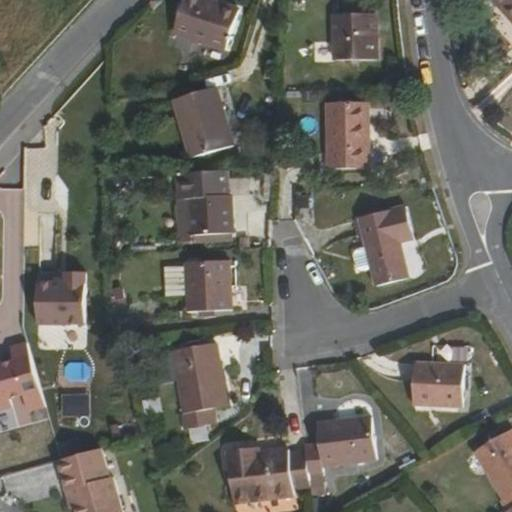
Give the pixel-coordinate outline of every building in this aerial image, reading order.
[(226,53),(241,10),(209,0),(185,0),(174,35),(226,53)] [(511,0),(490,0),(511,23),(511,0)] [(378,60),(377,15),(335,16),(335,61),(378,60)] [(235,146),(217,88),(174,100),(192,159),(235,146)] [(372,168),(370,103),(327,105),(328,169),(372,168)] [(233,234),(231,196),(191,198),(192,236),(233,234)] [(395,244),(401,242),(412,240),(404,208),(360,219),(367,248),(373,269),(377,287),(410,279),(403,253),(397,254),(395,244)] [(53,239),(53,214),(38,214),(38,239),(53,239)] [(373,269),(367,248),(357,250),(353,256),(357,269),(362,272),(373,269)] [(233,310),(231,261),(187,263),(189,312),(233,310)] [(67,280),(40,280),(39,321),(87,322),(88,270),(67,270),(67,280)] [(127,304),(122,287),(112,290),(115,308),(127,304)] [(48,404),(30,340),(13,345),(17,358),(3,362),(1,354),(0,354),(0,406),(14,403),(12,396),(26,392),(31,409),(48,404)] [(229,406),(217,343),(175,350),(186,413),(183,414),(186,428),(216,424),(214,409),(229,406)] [(464,407),(465,366),(415,364),(413,406),(464,407)] [(306,453),(311,486),(312,492),(325,489),(323,466),(377,459),(372,416),(318,423),(320,445),(306,447),(306,453)] [(507,511),(511,508),(511,430),(474,452),(504,500),(502,501),(507,511)] [(63,456),(59,457),(72,505),(76,504),(78,511),(124,511),(114,474),(111,475),(103,446),(63,456)] [(294,488),(311,486),(306,453),(291,455),(290,450),(260,454),(260,448),(229,452),(236,503),(295,496),(294,488)]
